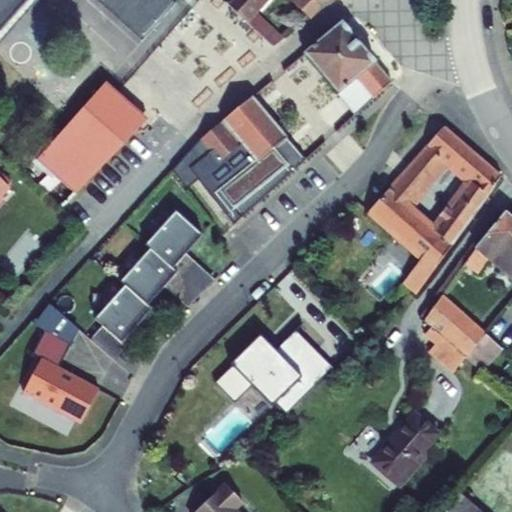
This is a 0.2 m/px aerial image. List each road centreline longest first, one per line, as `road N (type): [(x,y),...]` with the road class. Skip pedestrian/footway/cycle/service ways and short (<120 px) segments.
road 1 (residential): [(473,62),(409,94),(372,162),(185,339),(98,492)]
road 2 (residential): [(144,182),(330,18),(463,4)]
road 3 (track): [(0,341),(144,182)]
